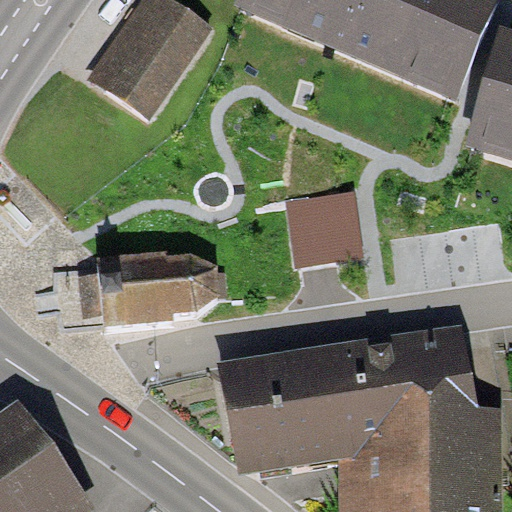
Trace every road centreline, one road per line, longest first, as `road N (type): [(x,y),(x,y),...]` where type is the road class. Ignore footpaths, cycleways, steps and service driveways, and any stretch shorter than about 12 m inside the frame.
road 1 (residential): [(81,407),(139,359),(511,301)]
road 2 (tertiary): [(81,407),(237,511)]
